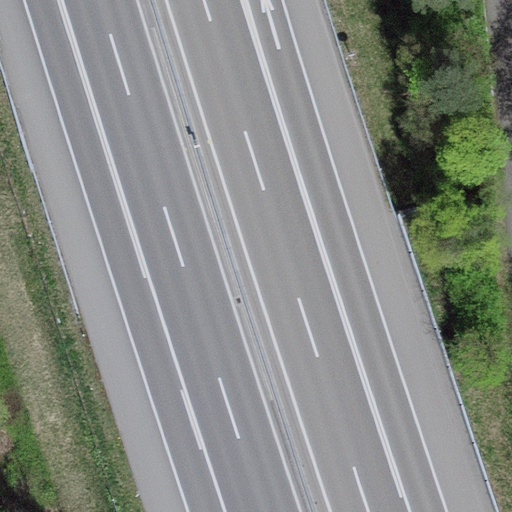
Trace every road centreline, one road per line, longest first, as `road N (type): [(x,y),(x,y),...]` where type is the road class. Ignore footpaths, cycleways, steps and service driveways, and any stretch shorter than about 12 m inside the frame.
road 1 (motorway): [(100,0),(264,511)]
road 2 (motorway): [(368,511),(205,0)]
